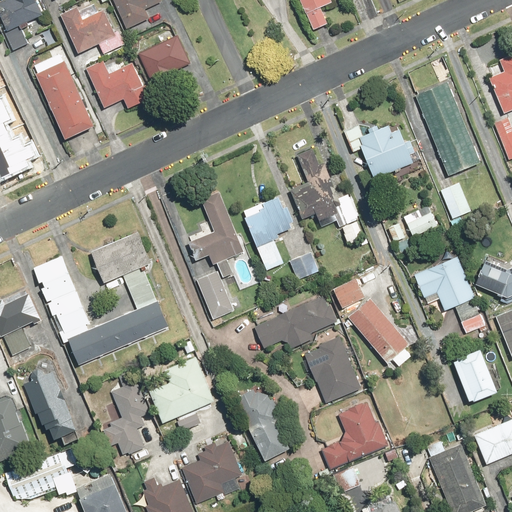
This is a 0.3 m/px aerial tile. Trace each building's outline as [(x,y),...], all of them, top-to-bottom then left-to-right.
[(2,0),(0,1),(0,33),(10,53),(29,44),(22,30),(47,18),(38,0),(2,0)] [(165,2),(163,0),(115,0),(129,30),(148,21),(143,12),(165,2)] [(333,0),(302,0),(312,23),(324,18),(320,9),(335,2),(333,0)] [(78,9),(58,18),(76,56),(98,47),(102,55),(123,46),(117,33),(111,35),(102,13),(83,21),(78,9)] [(176,38),(137,57),(151,87),(190,68),(176,38)] [(40,73),(33,76),(62,143),(92,130),(60,55),(36,65),(40,73)] [(488,79),(502,116),(511,112),(511,60),(499,65),(502,74),(488,79)] [(103,61),(83,70),(101,111),(121,103),(125,112),(142,105),(138,96),(145,93),(132,64),(109,74),(103,61)] [(447,85),(412,98),(443,180),(478,167),(447,85)] [(0,134),(8,131),(4,124),(13,120),(4,99),(0,100),(0,134)] [(511,126),(509,119),(491,126),(505,161),(511,158),(511,126)] [(362,125),(343,132),(351,154),(359,151),(370,182),(413,166),(397,124),(366,136),(362,125)] [(0,176),(0,177),(28,165),(26,160),(34,156),(29,144),(23,147),(18,137),(12,140),(8,131),(0,134),(0,176)] [(340,216),(315,150),(295,157),(305,185),(288,191),(300,223),(313,218),(316,225),(340,216)] [(460,185),(439,193),(449,220),(470,212),(460,185)] [(241,256),(217,194),(199,200),(212,234),(185,245),(192,265),(210,258),(213,266),(241,256)] [(241,212),(264,272),(284,265),(273,237),(294,229),(282,196),(241,212)] [(421,217),(408,222),(414,236),(437,226),(428,204),(418,208),(421,217)] [(401,223),(389,228),(394,240),(406,235),(401,223)] [(60,256),(31,268),(72,369),(169,329),(146,273),(154,269),(139,232),(88,253),(101,286),(122,278),(134,308),(90,326),(60,256)] [(408,237),(396,242),(401,253),(413,248),(408,237)] [(311,252),(288,260),(296,281),(319,272),(311,252)] [(472,301),(458,259),(411,275),(419,300),(435,294),(441,311),(472,301)] [(511,263),(500,269),(483,261),(471,287),(504,302),(511,298),(511,263)] [(217,272),(195,280),(211,321),(233,313),(217,272)] [(355,279),(334,288),(343,307),(364,298),(355,279)] [(26,291),(0,301),(0,344),(7,360),(32,350),(24,329),(39,323),(26,291)] [(326,299),(253,325),(262,352),(286,343),(288,350),(313,342),(311,337),(336,328),(326,299)] [(368,301),(345,320),(387,369),(410,349),(368,301)] [(511,308),(491,317),(508,360),(511,358),(511,308)] [(481,312),(463,318),(467,331),(485,325),(481,312)] [(197,352),(190,337),(180,343),(187,357),(197,352)] [(361,393),(341,337),(301,351),(321,407),(361,393)] [(478,350),(449,362),(468,408),(497,397),(478,350)] [(148,395),(161,427),(214,405),(196,358),(162,372),(168,387),(148,395)] [(53,370),(19,383),(43,445),(77,432),(53,370)] [(153,426),(132,370),(119,375),(123,387),(109,392),(119,419),(98,426),(107,450),(118,446),(123,459),(145,451),(138,431),(153,426)] [(260,388),(232,400),(260,464),(288,451),(260,388)] [(0,461),(33,449),(13,396),(0,401),(0,461)] [(319,448),(328,471),(388,448),(370,401),(335,414),(344,438),(319,448)] [(511,419),(470,435),(482,466),(511,455),(511,419)] [(179,469),(193,506),(225,494),(221,483),(239,476),(226,441),(197,452),(200,461),(179,469)] [(460,445),(428,457),(448,511),(477,511),(484,510),(460,445)] [(63,451),(8,473),(18,497),(32,498),(75,480),(63,451)] [(127,511),(113,472),(78,485),(88,511),(127,511)] [(192,511),(180,481),(160,488),(157,478),(138,485),(147,511),(192,511)] [(400,511),(393,493),(373,500),(376,508),(364,511),(400,511)]
